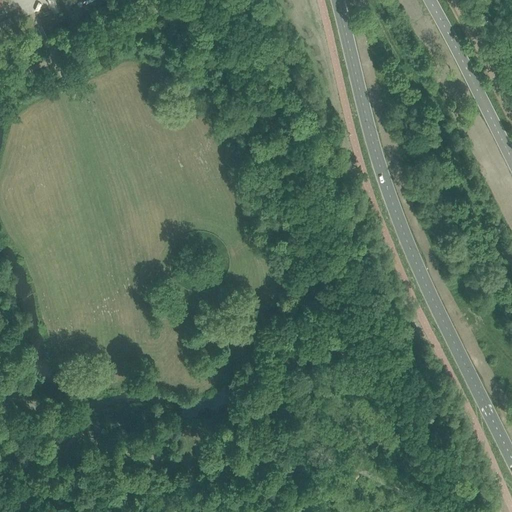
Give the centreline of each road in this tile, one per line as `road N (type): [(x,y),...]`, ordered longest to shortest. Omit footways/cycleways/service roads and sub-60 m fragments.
road 1 (secondary): [(338,0),(396,214),(511,458)]
road 2 (secondary): [(511,159),(430,0)]
